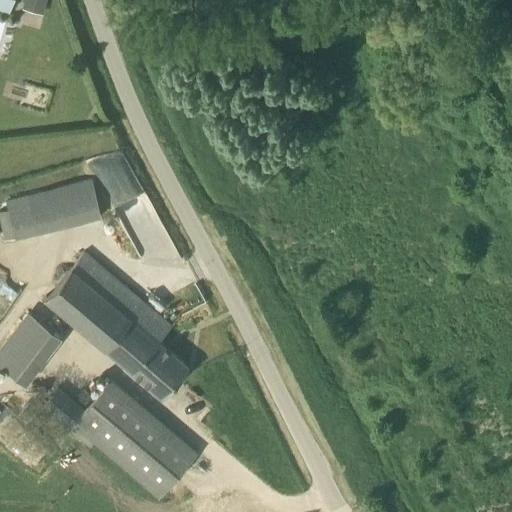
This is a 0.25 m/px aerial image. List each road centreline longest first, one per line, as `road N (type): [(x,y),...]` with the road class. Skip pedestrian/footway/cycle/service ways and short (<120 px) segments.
road 1 (residential): [(343,511),(135,118),(91,0)]
road 2 (track): [(99,23),(229,9),(294,12),(344,0)]
